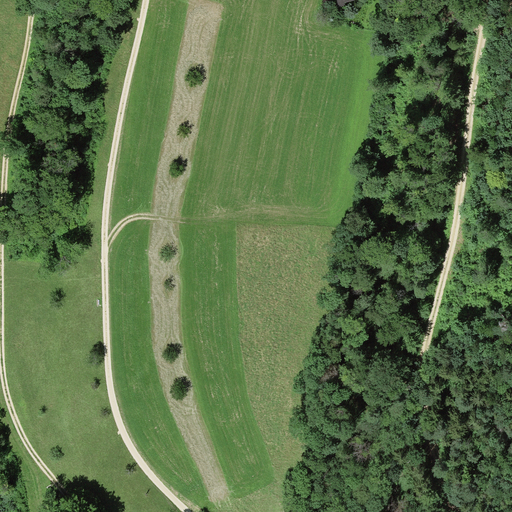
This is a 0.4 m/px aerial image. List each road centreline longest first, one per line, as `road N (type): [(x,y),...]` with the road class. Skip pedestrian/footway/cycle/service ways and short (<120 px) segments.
road 1 (track): [(187,511),(121,431),(108,372),(106,213),(146,0)]
road 2 (track): [(80,511),(27,446),(3,379),(6,141),(28,0)]
road 3 (track): [(465,511),(432,444),(421,353),(488,0)]
road 4 (track): [(104,255),(137,218),(276,232)]
